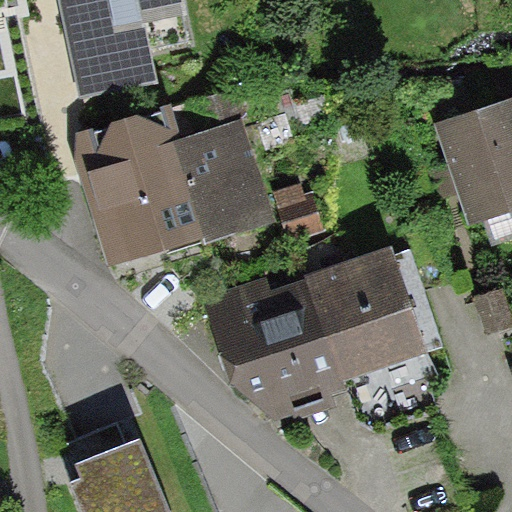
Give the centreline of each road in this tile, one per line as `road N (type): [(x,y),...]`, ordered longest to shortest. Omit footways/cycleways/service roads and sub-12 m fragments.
road 1 (residential): [(344,511),(0,220)]
road 2 (residential): [(33,511),(0,346)]
